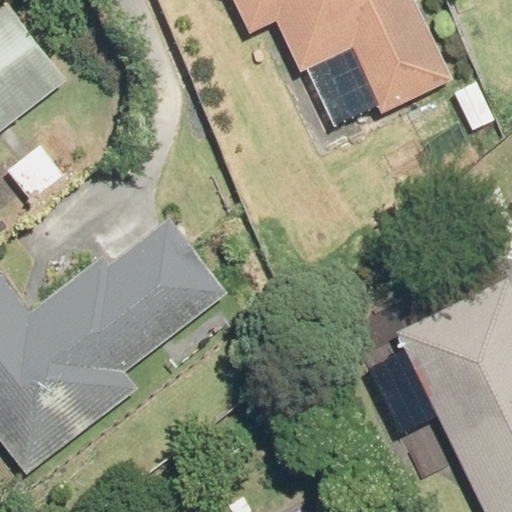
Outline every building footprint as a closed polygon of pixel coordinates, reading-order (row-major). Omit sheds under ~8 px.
[(392,106),(454,77),(417,0),(248,0),(263,32),(293,18),(315,65),(362,43),(392,106)] [(0,135),(74,78),(19,7),(0,21),(0,135)] [(53,141),(15,169),(41,205),(80,177),(53,141)] [(0,253),(0,427),(34,472),(146,387),(134,372),(237,293),(185,226),(124,273),(115,260),(46,313),(0,253)] [(511,511),(511,280),(407,329),(494,511),(511,511)]
